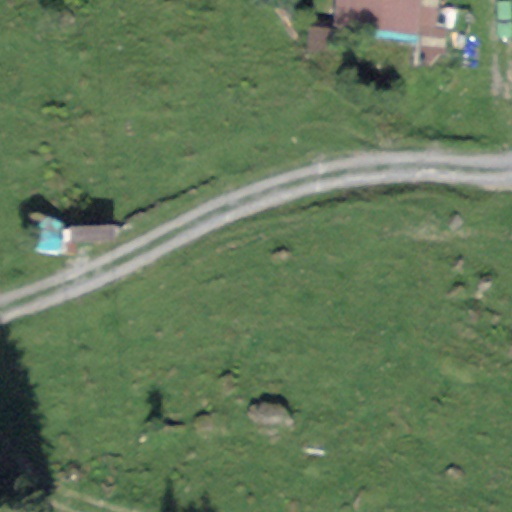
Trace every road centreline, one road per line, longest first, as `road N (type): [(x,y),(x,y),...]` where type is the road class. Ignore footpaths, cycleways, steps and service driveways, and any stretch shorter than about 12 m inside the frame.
road 1 (track): [(511,169),(377,165),(286,184),(0,309)]
road 2 (track): [(0,436),(63,499),(102,511)]
